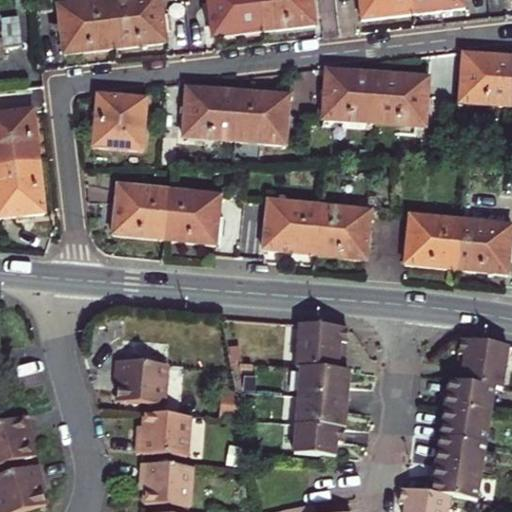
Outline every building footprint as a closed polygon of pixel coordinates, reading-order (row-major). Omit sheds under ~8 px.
[(26,0),(15,0),(18,14),(28,13),(26,0)] [(48,0),(35,0),(36,11),(49,10),(48,0)] [(160,0),(129,0),(108,2),(114,51),(166,46),(160,0)] [(263,34),(259,0),(207,0),(213,40),(263,34)] [(310,0),(259,0),(263,34),(314,28),(310,0)] [(411,0),(359,0),(362,22),(413,16),(411,0)] [(462,0),(411,0),(413,16),(464,10),(462,0)] [(108,2),(58,8),(63,58),(114,51),(108,2)] [(17,20),(0,21),(0,57),(3,57),(2,50),(20,48),(17,20)] [(511,73),(511,60),(463,57),(459,106),(509,110),(511,73)] [(373,126),(377,77),(326,73),(322,123),(373,126)] [(428,81),(377,77),(373,126),(424,130),(428,81)] [(233,144),(237,95),(186,91),(181,140),(233,144)] [(289,99),(237,95),(233,144),(285,148),(289,99)] [(146,102),(97,98),(93,149),(141,154),(146,102)] [(0,116),(0,168),(38,163),(33,113),(0,116)] [(0,219),(44,214),(38,163),(0,168),(0,219)] [(163,243),(168,193),(118,188),(114,237),(163,243)] [(168,193),(163,243),(215,249),(221,200),(168,193)] [(268,203),(264,253),(314,258),(318,209),(268,203)] [(369,215),(318,209),(314,258),(365,263),(369,215)] [(455,272),(460,223),(409,218),(405,267),(455,272)] [(511,228),(460,223),(455,272),(507,278),(511,228)] [(348,331),(300,328),(296,371),(301,371),(345,374),(346,360),(339,359),(340,347),(347,347),(348,336),(348,331)] [(459,349),(459,357),(465,358),(462,372),(456,370),(454,385),(494,391),(501,392),(508,350),(467,343),(460,343),(459,349)] [(126,364),(167,368),(168,352),(128,348),(126,364)] [(459,357),(456,370),(462,372),(465,358),(459,357)] [(164,407),(167,368),(126,364),(115,363),(114,379),(117,380),(116,402),(164,407)] [(301,371),(299,400),(347,403),(350,375),(345,374),(301,371)] [(449,384),(445,413),(490,419),(494,391),(454,385),(449,384)] [(299,400),(297,429),(345,433),(347,403),(299,400)] [(490,419),(445,413),(441,441),(486,448),(490,419)] [(190,420),(144,416),(143,438),(136,437),(135,455),(188,460),(190,420)] [(0,426),(0,467),(34,458),(27,434),(31,433),(27,419),(0,426)] [(345,433),(297,429),(294,457),(329,460),(337,460),(338,446),(343,447),(345,433)] [(486,448),(441,441),(437,470),(481,476),(486,448)] [(192,470),(140,466),(139,484),(145,485),(144,505),(189,510),(192,470)] [(39,467),(0,478),(0,511),(22,511),(45,506),(39,484),(43,482),(39,467)] [(433,497),(449,500),(477,505),(481,476),(437,470),(433,497)] [(447,511),(449,500),(433,497),(403,492),(400,507),(406,508),(405,511),(447,511)]
